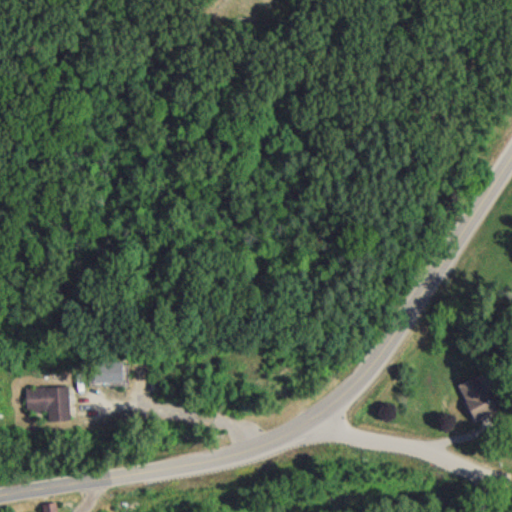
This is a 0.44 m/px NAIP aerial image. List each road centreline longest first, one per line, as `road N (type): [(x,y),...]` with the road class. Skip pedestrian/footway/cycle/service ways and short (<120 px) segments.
road 1 (tertiary): [(309,433),(386,354),(511,150)]
road 2 (tertiary): [(0,493),(309,433)]
road 3 (residential): [(309,433),(439,453),(463,470),(511,481)]
